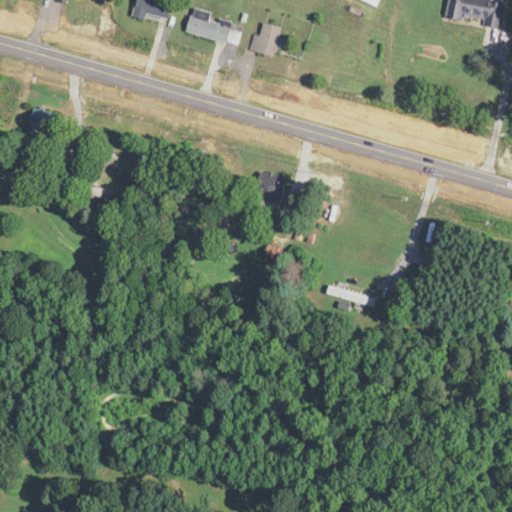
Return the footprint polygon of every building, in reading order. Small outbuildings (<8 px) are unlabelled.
[(152,14),(172,19),(176,2),(168,0),(141,0),(138,18),(150,21),(152,14)] [(503,28),(508,0),(454,0),(451,18),(503,28)] [(191,33),(240,46),(245,28),(215,20),(216,13),(197,8),(191,33)] [(286,28),(267,22),(263,36),(257,34),(252,50),(277,58),(286,28)] [(0,119),(16,126),(24,107),(0,97),(0,119)] [(63,118),(39,112),(35,129),(59,135),(63,118)] [(331,294),(375,307),(377,298),(333,286),(331,294)]
